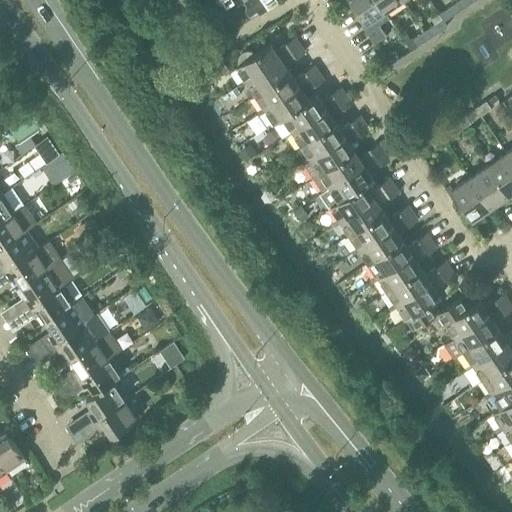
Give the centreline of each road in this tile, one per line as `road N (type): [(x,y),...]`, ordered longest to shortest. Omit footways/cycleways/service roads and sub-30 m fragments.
road 1 (tertiary): [(2,0),(264,387)]
road 2 (tertiary): [(295,364),(36,0)]
road 3 (residential): [(309,0),(482,260),(499,250)]
road 4 (unclassified): [(264,387),(77,511)]
road 5 (unclassified): [(147,511),(281,411)]
road 6 (tertiary): [(411,511),(314,389)]
road 7 (tertiary): [(281,411),(360,511)]
